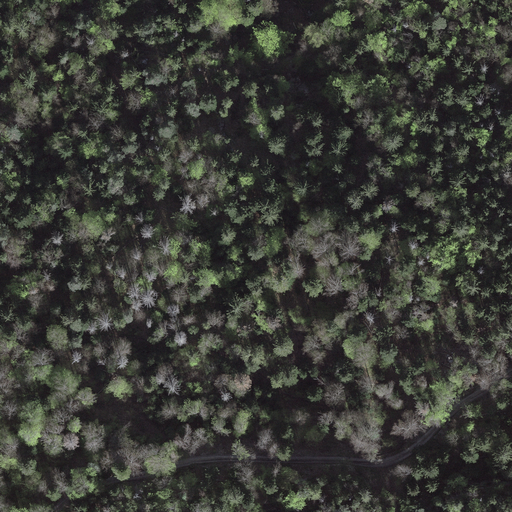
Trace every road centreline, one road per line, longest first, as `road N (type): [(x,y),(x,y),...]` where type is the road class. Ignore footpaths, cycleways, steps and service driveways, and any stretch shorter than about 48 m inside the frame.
road 1 (track): [(511,371),(397,459),(214,457),(82,489),(55,511)]
road 2 (trunk): [(362,511),(511,78)]
